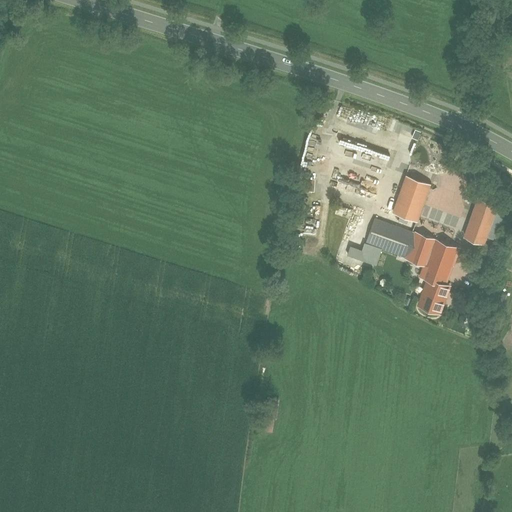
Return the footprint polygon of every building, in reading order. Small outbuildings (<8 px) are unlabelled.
[(301,190),(314,191),(314,175),(301,175),(301,190)] [(416,222),(430,184),(403,175),(390,213),(416,222)] [(499,204),(476,196),(462,235),(485,243),(499,204)] [(365,262),(371,245),(419,264),(416,273),(421,275),(414,294),(438,303),(455,258),(459,249),(373,216),(363,242),(361,249),(349,244),(345,254),(365,262)] [(481,290),(469,290),(470,316),(482,316),(481,290)] [(460,331),(457,342),(473,345),(475,335),(460,331)] [(273,432),(275,418),(270,417),(264,416),(262,431),(267,431),(273,432)]
